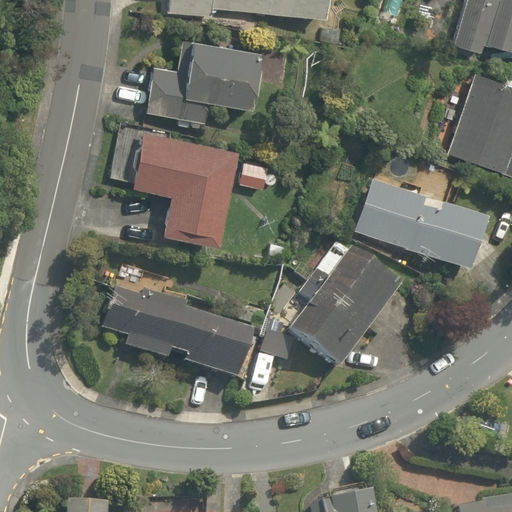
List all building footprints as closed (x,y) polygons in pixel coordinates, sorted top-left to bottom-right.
[(334,0),(163,0),(162,17),(217,21),(218,11),(333,20),(334,0)] [(511,0),(462,0),(449,51),(484,61),(486,54),(511,60),(511,0)] [(268,55),(179,43),(174,79),(152,76),(147,120),(213,128),(216,105),(260,111),(268,55)] [(511,91),(474,77),(444,157),(511,182),(511,91)] [(238,158),(148,139),(137,193),(173,200),(163,249),(217,260),(238,158)] [(498,229),(371,187),(353,241),(480,283),(498,229)] [(404,292),(333,240),(268,328),(339,381),(404,292)] [(256,331),(127,288),(111,338),(129,344),(125,356),(175,373),(180,359),(195,364),(192,373),(237,388),(256,331)] [(310,511),(308,511),(361,511),(355,485),(306,497),(310,511)] [(511,511),(511,490),(511,487),(434,506),(435,511),(511,511)] [(89,511),(90,496),(50,494),(49,511),(89,511)]
